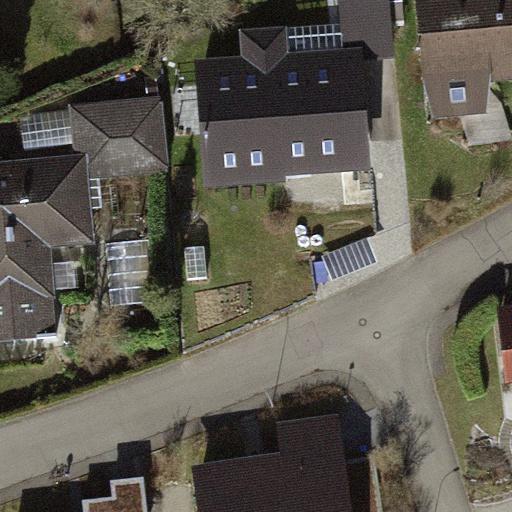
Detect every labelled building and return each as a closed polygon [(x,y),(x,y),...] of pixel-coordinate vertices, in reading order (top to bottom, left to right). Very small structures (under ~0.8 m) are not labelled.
[(511,0),(416,0),(422,79),(440,77),(442,103),(483,100),(481,74),(511,71),(511,0)] [(356,61),(206,76),(217,181),(366,165),(356,61)] [(164,98),(86,109),(92,151),(96,183),(173,173),(164,98)] [(92,151),(0,163),(0,349),(57,342),(53,307),(62,306),(56,257),(105,250),(96,183),(92,151)] [(511,306),(498,308),(506,380),(511,379),(511,306)] [(353,511),(347,453),(198,467),(201,511),(353,511)]
